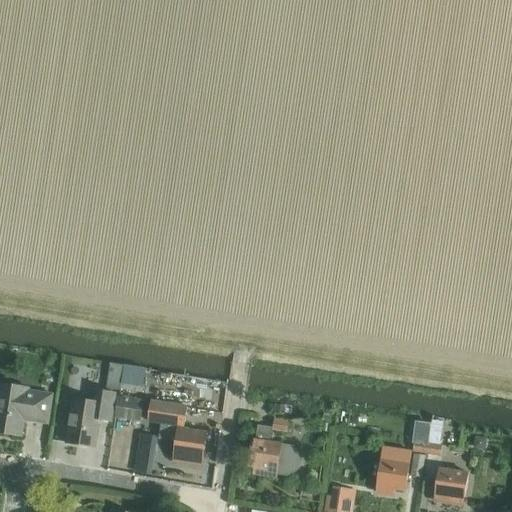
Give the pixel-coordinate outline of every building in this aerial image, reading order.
[(124,376),(122,390),(142,393),(144,379),(124,376)] [(109,377),(107,389),(120,391),(122,379),(109,377)] [(0,433),(22,437),(24,420),(48,424),(53,395),(29,392),(29,389),(0,384),(0,433)] [(104,395),(93,393),(91,401),(74,398),(67,444),(95,448),(100,420),(111,422),(116,395),(104,394),(104,395)] [(141,421),(143,401),(121,398),(118,418),(141,421)] [(178,440),(174,462),(203,467),(208,434),(180,429),(181,427),(185,428),(188,407),(153,402),(150,422),(164,425),(162,437),(178,440)] [(277,405),(276,413),(284,414),(285,406),(277,405)] [(285,406),(284,414),(292,415),(293,407),(285,406)] [(273,430),(287,432),(289,423),(275,420),(273,430)] [(321,423),(320,432),(329,433),(330,424),(321,423)] [(292,446),(270,443),(273,427),(258,425),(256,441),(253,441),(250,468),(262,470),(261,476),(277,478),(277,475),(290,476),(300,469),(301,458),(292,446)] [(140,435),(134,472),(151,475),(157,437),(140,435)] [(474,437),(473,448),(485,450),(487,439),(474,437)] [(401,441),(399,448),(408,449),(409,442),(401,441)] [(413,453),(427,455),(429,443),(415,441),(413,453)] [(429,443),(427,455),(441,457),(443,445),(429,443)] [(422,478),(426,456),(415,454),(411,476),(422,478)] [(392,496),(394,489),(406,491),(410,464),(383,460),(377,493),(392,496)] [(448,498),(447,504),(463,506),(468,472),(440,468),(436,496),(448,498)] [(329,499),(326,511),(352,511),(355,493),(334,490),(333,499),(329,499)]
